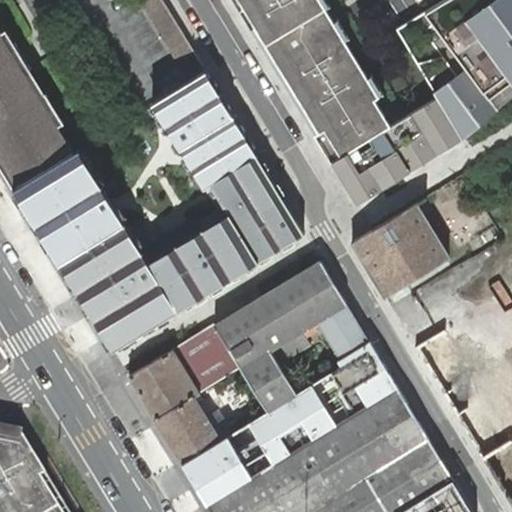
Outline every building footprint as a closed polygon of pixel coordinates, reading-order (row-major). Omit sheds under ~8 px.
[(163,0),(139,0),(188,80),(206,69),(163,0)] [(234,0),(235,2),(256,36),(315,134),(332,161),(341,155),(325,128),(320,131),(240,0),(234,0)] [(240,0),(320,131),(325,128),(341,155),(386,129),(391,124),(375,98),(379,96),(321,0),(240,0)] [(463,140),(511,97),(511,0),(443,0),(397,28),(438,97),(451,120),(463,140)] [(0,153),(19,184),(44,169),(71,151),(57,127),(63,123),(47,97),(40,101),(24,73),(30,69),(14,42),(8,46),(0,33),(0,153)] [(19,184),(14,187),(66,273),(96,254),(186,200),(221,178),(259,155),(206,69),(188,80),(44,169),(19,184)] [(417,202),(478,165),(463,140),(451,120),(438,97),(398,121),(386,129),(332,161),(373,229),(417,202)] [(0,164),(14,187),(19,184),(0,153),(0,164)] [(284,198),(259,155),(221,178),(186,200),(212,242),(231,231),(210,197),(227,186),(247,221),(284,198)] [(96,254),(66,273),(130,375),(185,341),(196,335),(211,326),(215,324),(321,258),(284,198),(247,221),(231,231),(212,242),(186,200),(96,254)] [(373,229),(352,241),(385,294),(449,255),(417,202),(373,229)] [(348,301),(321,258),(215,324),(241,366),(268,410),(231,432),(221,439),(182,461),(207,502),(398,385),(370,339),(340,358),(338,359),(342,364),(331,371),(297,392),(297,391),(278,362),(270,349),(317,321),(348,301)] [(370,339),(348,301),(317,321),(270,349),(278,362),(309,342),(305,335),(321,326),(340,358),(370,339)] [(185,341),(130,375),(156,418),(194,394),(199,392),(201,391),(212,384),(237,369),(211,326),(196,335),(185,341)] [(511,398),(482,342),(469,349),(459,330),(426,347),(487,466),(511,453),(511,422),(501,402),(511,398)] [(342,364),(338,359),(338,358),(327,364),(331,371),(342,364)] [(304,511),(429,436),(398,385),(207,502),(213,511),(304,511)] [(194,394),(156,418),(182,461),(221,439),(207,416),(198,401),(203,398),(199,392),(194,394)] [(217,409),(207,416),(221,439),(231,432),(228,427),(226,423),(217,409)] [(0,431),(0,438),(23,443),(19,436),(0,431)] [(304,511),(395,511),(453,476),(429,436),(304,511)] [(0,438),(0,511),(58,511),(38,480),(44,477),(23,443),(0,438)] [(474,511),(453,476),(395,511),(474,511)]
